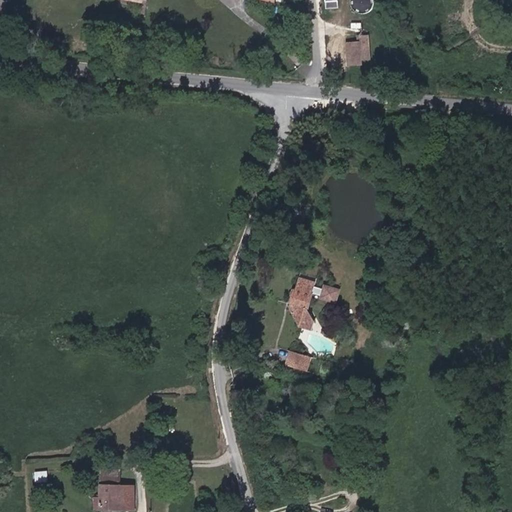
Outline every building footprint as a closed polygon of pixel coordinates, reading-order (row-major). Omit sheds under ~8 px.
[(356,6),(356,9),(358,12),(360,15),(362,17),(365,17),(368,18),(371,17),(373,15),(375,13),(376,10),(377,7),(377,5),(376,2),(374,0),(358,0),(358,1),(357,3),(356,6)] [(362,39),(349,40),(351,64),(366,64),(365,58),(372,58),(370,33),(361,34),(362,39)] [(306,273),(294,303),(303,322),(317,315),(312,301),(320,277),(306,273)] [(338,303),(342,288),(325,283),(321,298),(338,303)] [(317,315),(303,322),(315,326),(318,315),(317,315)] [(314,352),(294,345),(288,362),(308,369),(314,352)] [(38,481),(50,479),(48,470),(36,472),(38,481)] [(120,478),(120,470),(102,471),(102,510),(136,510),(136,484),(120,484),(120,478)] [(207,496),(208,511),(225,511),(222,494),(207,496)]
